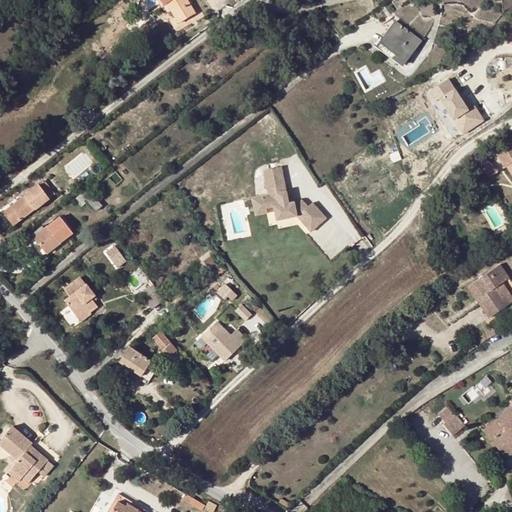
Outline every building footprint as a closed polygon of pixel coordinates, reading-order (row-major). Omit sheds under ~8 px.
[(195,14),(186,0),(159,0),(163,5),(163,6),(166,3),(178,24),(195,14)] [(435,16),(432,4),(417,4),(422,16),(435,16)] [(379,44),(387,53),(403,66),(421,42),(395,22),(379,44)] [(379,44),(377,46),(387,53),(379,44)] [(450,77),(426,92),(455,139),(485,120),(469,94),(463,97),(450,77)] [(511,144),(497,154),(505,168),(507,166),(511,174),(511,144)] [(499,172),(487,159),(480,164),(483,169),(487,167),(492,176),(499,172)] [(492,176),(487,167),(483,169),(489,178),(492,176)] [(325,218),(312,203),(308,207),(301,200),(288,203),(285,191),(281,168),(264,172),(268,195),(262,196),(265,208),(274,206),(276,220),(277,220),(296,216),(311,231),(325,218)] [(55,196),(44,181),(38,186),(49,200),(55,196)] [(35,211),(49,200),(38,186),(3,213),(13,227),(34,210),(35,211)] [(88,190),(82,195),(96,212),(102,207),(88,190)] [(87,202),(81,195),(75,200),(80,208),(87,202)] [(265,208),(262,196),(252,198),(256,215),(266,213),(265,208)] [(60,218),(34,238),(46,254),(72,234),(60,218)] [(34,238),(29,242),(41,258),(46,254),(34,238)] [(118,269),(126,262),(115,247),(106,253),(118,269)] [(215,258),(213,255),(204,262),(206,265),(215,258)] [(220,265),(215,258),(206,265),(211,271),(220,265)] [(510,278),(500,264),(474,282),(468,287),(480,304),(482,302),(492,316),(510,304),(505,297),(502,299),(494,289),(503,283),(510,278)] [(140,268),(134,272),(143,284),(149,280),(140,268)] [(71,299),(83,314),(94,306),(97,309),(104,302),(100,297),(98,294),(100,291),(86,274),(71,286),(77,294),(71,299)] [(139,287),(144,292),(154,285),(149,280),(143,284),(139,287)] [(502,299),(505,297),(510,304),(511,302),(511,295),(503,283),(494,289),(502,299)] [(141,295),(151,309),(164,300),(154,285),(144,292),(141,295)] [(230,295),(220,285),(213,292),(220,299),(221,297),(225,301),(230,295)] [(98,310),(97,309),(94,306),(83,314),(87,319),(98,310)] [(241,306),(234,313),(244,323),(251,316),(241,306)] [(46,315),(41,308),(38,310),(43,317),(46,315)] [(225,362),(240,348),(216,324),(202,338),(225,362)] [(177,351),(161,332),(153,339),(163,350),(159,354),(165,361),(177,351)] [(123,361),(121,364),(130,370),(142,377),(151,362),(130,349),(128,353),(135,358),(131,365),(123,361)] [(131,365),(135,358),(128,353),(123,361),(131,365)] [(151,362),(142,377),(130,370),(129,372),(149,384),(159,367),(151,362)] [(440,412),(450,404),(445,397),(435,406),(440,412)] [(465,426),(455,414),(455,415),(448,407),(438,414),(445,422),(443,424),(453,436),(465,426)] [(511,407),(487,428),(484,430),(506,457),(511,452),(511,407)] [(37,474),(47,462),(31,447),(32,445),(13,428),(0,442),(0,445),(18,462),(11,470),(22,479),(25,476),(31,481),(37,474)] [(53,467),(47,462),(37,474),(40,475),(43,478),(53,467)] [(18,483),(22,479),(11,470),(8,474),(18,483)] [(28,485),(31,481),(25,476),(22,479),(28,485)] [(148,511),(117,494),(106,511),(148,511)] [(212,511),(213,510),(217,505),(209,501),(206,506),(205,508),(212,511)]
